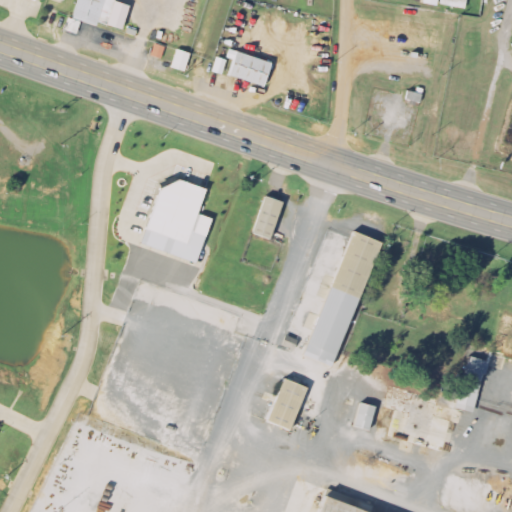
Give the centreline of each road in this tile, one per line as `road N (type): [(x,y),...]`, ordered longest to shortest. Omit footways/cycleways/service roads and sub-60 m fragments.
road 1 (trunk): [(0,47),(511,222)]
road 2 (residential): [(129,93),(101,179),(84,354),(6,511)]
road 3 (residential): [(200,511),(338,168)]
road 4 (residential): [(345,0),(341,116),(326,164)]
